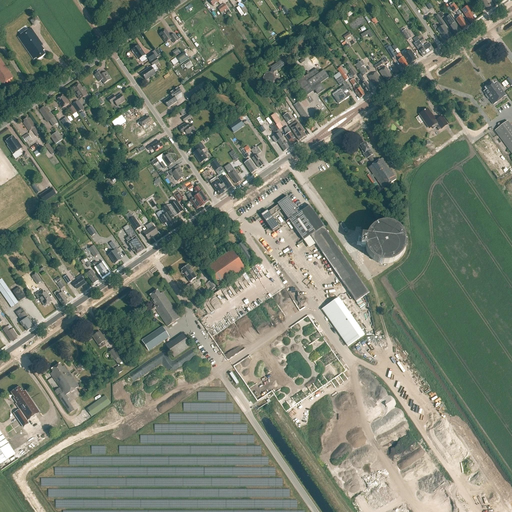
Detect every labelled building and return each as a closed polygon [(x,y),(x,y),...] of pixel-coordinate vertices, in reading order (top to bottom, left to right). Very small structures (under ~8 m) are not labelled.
[(487,9),(488,9),(490,10),(493,8),(492,6),(493,5),(489,0),(482,0),(481,1),(487,9)] [(453,2),(450,5),(451,6),(450,7),(454,13),(459,10),(453,2)] [(459,6),(462,10),(468,6),(465,2),(459,6)] [(465,15),(471,24),(476,21),(474,19),(476,18),(474,15),(473,16),(469,10),(471,8),(470,5),(462,10),(465,15)] [(350,16),(354,13),(351,10),(347,13),(348,13),(345,16),(347,19),(350,16)] [(442,26),(437,30),(445,41),(446,40),(447,41),(451,38),(450,37),(451,36),(444,25),(445,25),(438,15),(436,17),(442,26)] [(447,24),(455,35),(460,32),(457,27),(455,23),(453,24),(451,22),(451,21),(452,20),(450,16),(445,20),(447,23),(447,24)] [(456,20),(463,30),(468,26),(461,17),(456,20)] [(44,50),(41,46),(42,45),(31,28),(18,37),(33,60),(36,58),(38,61),(46,55),(43,51),(44,50)] [(406,29),(402,32),(407,40),(411,37),(406,29)] [(166,43),(171,39),(174,43),(178,40),(174,34),(170,37),(166,30),(160,34),(166,43)] [(369,30),(361,35),(362,38),(368,35),(370,38),(373,37),(369,30)] [(428,54),(423,47),(421,44),(424,41),(422,38),(419,40),(415,43),(416,44),(415,45),(418,50),(423,57),(428,54)] [(423,47),(428,54),(433,50),(428,43),(423,47)] [(132,52),(133,54),(134,54),(138,60),(140,59),(141,61),(143,62),(148,59),(150,62),(156,58),(152,53),(146,57),(139,46),(132,50),(132,51),(132,52)] [(386,48),(392,58),(395,56),(392,51),(393,51),(390,46),(386,48)] [(410,51),(403,56),(409,65),(416,60),(412,54),(410,51)] [(189,59),(184,52),(176,58),(180,65),(189,59)] [(401,64),(404,68),(407,66),(405,62),(406,62),(403,58),(402,58),(400,54),(396,56),(399,60),(398,61),(400,64),(401,64)] [(0,80),(3,85),(13,77),(0,58),(0,80)] [(274,73),(289,62),(286,58),(270,68),(272,69),(270,73),(269,73),(265,74),(263,78),(264,83),(268,84),(273,83),(275,79),(273,75),(273,74),(274,73)] [(156,59),(151,63),(153,66),(141,74),(146,80),(147,80),(148,80),(149,79),(150,78),(156,74),(155,73),(157,71),(158,69),(154,65),(158,62),(156,59)] [(188,61),(183,64),(187,70),(192,66),(188,61)] [(361,61),(356,65),(363,76),(367,74),(363,67),(364,66),(361,61)] [(349,64),(346,67),(353,77),(356,75),(349,64)] [(390,73),(386,67),(384,69),(383,67),(380,69),(380,68),(378,69),(380,72),(379,72),(384,78),(386,81),(392,77),(389,73),(390,73)] [(303,77),(303,78),(304,79),(297,83),(306,96),(315,90),(317,94),(324,90),(320,83),(328,78),(324,71),(319,74),(316,69),(309,73),(308,72),(306,73),(307,75),(304,77),(303,77)] [(99,82),(102,80),(104,84),(112,79),(107,72),(103,74),(101,71),(95,75),(99,82)] [(376,73),(368,78),(374,86),(374,85),(376,88),(382,84),(379,79),(380,78),(376,73)] [(345,82),(341,76),(336,80),(340,86),(345,82)] [(356,84),(353,79),(350,81),(356,91),(355,91),(360,99),(365,95),(360,88),(359,89),(356,84)] [(364,89),(367,93),(371,91),(369,88),(370,87),(366,82),(361,85),(364,89)] [(499,85),(498,86),(496,83),(494,84),(492,82),(484,88),(486,90),(484,91),(486,95),(485,95),(488,99),(490,97),(493,100),(491,102),(493,105),(506,96),(503,93),(502,94),(499,90),(501,88),(499,85)] [(79,84),(73,88),(76,92),(76,93),(79,99),(87,94),(85,91),(86,90),(84,87),(82,89),(79,84)] [(344,86),(334,93),(340,103),(351,96),(344,86)] [(171,96),(164,101),(168,108),(177,102),(174,98),(182,93),(178,87),(169,93),(171,96)] [(266,92),(269,98),(276,92),(273,87),(266,92)] [(199,94),(196,89),(186,96),(189,101),(199,94)] [(111,104),(115,102),(118,106),(126,101),(121,94),(116,98),(113,94),(108,98),(111,104)] [(63,95),(58,99),(63,107),(70,103),(67,98),(66,99),(63,95)] [(72,104),(78,113),(83,109),(77,101),(72,104)] [(293,106),(305,123),(310,120),(298,103),(293,106)] [(73,106),(68,109),(72,116),(77,112),(73,106)] [(48,122),(50,121),(53,127),(58,123),(54,118),(52,115),(47,107),(46,108),(45,107),(41,109),(42,111),(41,112),(46,119),(48,122)] [(432,115),(431,115),(427,109),(420,114),(429,128),(432,127),(433,129),(436,127),(439,131),(447,125),(443,119),(437,123),(432,115)] [(191,118),(189,114),(182,119),(184,122),(191,118)] [(286,114),(281,117),(286,124),(290,120),(286,114)] [(142,127),(146,124),(146,123),(150,120),(148,116),(145,119),(144,118),(138,122),(137,123),(139,126),(141,125),(142,127)] [(66,117),(60,122),(66,130),(72,125),(66,117)] [(29,132),(32,130),(37,137),(40,135),(35,128),(36,127),(30,118),(29,119),(28,118),(24,120),(25,122),(23,123),(29,132)] [(233,133),(244,126),(239,119),(228,126),(233,133)] [(495,131),(511,154),(511,127),(508,122),(495,131)] [(183,134),(185,132),(188,136),(195,131),(191,124),(188,126),(186,123),(179,128),(183,134)] [(304,132),(298,123),(291,128),(299,141),(306,136),(303,133),(304,132)] [(274,126),(272,127),(271,125),(268,127),(273,133),(277,131),(274,126)] [(285,136),(292,146),(297,142),(290,132),(290,131),(287,127),(284,129),(286,136),(285,136)] [(277,142),(284,151),(289,148),(280,134),(281,133),(279,130),(276,132),(277,134),(272,138),(275,143),(277,142)] [(48,139),(52,145),(55,143),(56,145),(62,140),(57,132),(48,139)] [(25,142),(31,138),(28,134),(22,138),(25,142)] [(14,136),(6,142),(9,146),(8,146),(14,154),(23,148),(17,140),(16,140),(14,136)] [(159,141),(152,146),(151,145),(147,148),(149,151),(153,148),(155,151),(162,146),(159,141)] [(368,168),(383,189),(397,179),(382,158),(379,161),(378,161),(376,163),(371,156),(373,155),(370,150),(365,142),(359,146),(362,151),(362,152),(363,153),(364,153),(364,154),(365,156),(366,156),(368,158),(373,165),(372,165),(368,168)] [(197,151),(193,154),(200,164),(207,159),(202,151),(205,149),(201,143),(195,148),(197,151)] [(251,150),(255,157),(252,158),(259,168),(264,165),(257,155),(261,153),(256,147),(251,150)] [(168,155),(165,157),(163,154),(157,158),(160,163),(162,162),(165,167),(166,168),(168,167),(174,163),(168,155)] [(215,160),(210,164),(217,174),(222,170),(215,160)] [(250,160),(244,164),(251,174),(257,170),(250,160)] [(228,174),(232,180),(233,179),(236,184),(240,181),(239,180),(240,179),(234,170),(233,171),(231,168),(230,166),(225,169),(229,174),(228,174)] [(171,176),(173,175),(178,181),(184,177),(178,169),(175,171),(174,168),(168,172),(171,176)] [(222,170),(217,174),(218,175),(218,176),(220,179),(224,176),(226,175),(222,170)] [(375,182),(370,174),(367,176),(373,184),(375,182)] [(218,176),(210,182),(212,185),(219,196),(225,191),(218,181),(220,179),(218,176)] [(220,179),(218,181),(225,191),(232,187),(224,176),(220,179)] [(41,193),(35,184),(31,186),(37,195),(41,193)] [(201,199),(204,204),(208,202),(201,191),(198,187),(194,189),(196,192),(194,193),(196,196),(193,198),(193,199),(195,202),(196,201),(197,202),(201,199)] [(40,197),(44,202),(55,194),(51,189),(40,197)] [(174,196),(179,202),(183,199),(179,193),(174,196)] [(193,205),(196,210),(201,207),(201,208),(202,207),(204,206),(205,205),(204,204),(201,199),(197,202),(196,201),(195,202),(193,199),(193,198),(190,194),(187,196),(190,200),(190,201),(188,203),(191,206),(193,205)] [(267,211),(261,215),(273,232),(279,227),(271,217),(281,210),(286,216),(288,220),(289,221),(303,241),(309,249),(316,244),(356,302),(369,293),(338,248),(323,227),(324,226),(310,206),(299,213),(287,197),(280,202),(278,203),(277,204),(278,205),(268,212),(267,211)] [(183,211),(179,205),(176,201),(172,205),(174,208),(173,209),(177,215),(183,211)] [(158,217),(159,219),(163,224),(166,223),(168,226),(174,222),(171,219),(174,217),(166,206),(162,209),(166,214),(165,215),(164,214),(162,213),(160,213),(159,214),(158,215),(158,217)] [(130,213),(125,216),(135,230),(140,227),(134,217),(133,218),(130,213)] [(383,264),(388,264),(393,263),(397,260),(401,256),(404,252),(405,246),(405,241),(403,236),(401,231),(397,228),(392,225),(387,224),(382,224),(377,226),(373,228),(369,232),(363,231),(362,236),(360,247),(365,247),(367,252),(369,257),(374,261),(376,262),(378,263),(383,264)] [(47,236),(40,226),(36,229),(43,239),(47,236)] [(149,229),(143,233),(148,240),(158,233),(153,226),(150,228),(149,227),(148,228),(149,229)] [(86,230),(91,237),(95,234),(91,227),(86,230)] [(136,237),(130,228),(125,232),(131,240),(127,243),(134,252),(135,251),(137,255),(145,249),(136,237)] [(236,248),(247,264),(255,259),(244,242),(236,248)] [(89,249),(95,258),(99,254),(94,246),(89,249)] [(114,251),(108,255),(115,264),(121,260),(117,254),(120,252),(116,247),(113,249),(114,251)] [(215,284),(243,269),(233,250),(205,265),(215,284)] [(93,264),(98,271),(103,279),(109,274),(104,266),(104,267),(102,263),(99,265),(97,262),(93,264)] [(326,262),(321,266),(326,271),(331,267),(326,262)] [(184,274),(190,283),(197,278),(188,265),(181,270),(182,272),(183,275),(184,274)] [(86,274),(93,284),(99,280),(92,270),(86,274)] [(36,273),(32,276),(38,284),(42,282),(36,273)] [(72,282),(67,275),(63,277),(68,284),(72,282)] [(73,284),(77,289),(85,283),(82,279),(84,278),(82,275),(76,278),(78,281),(73,284)] [(0,280),(0,291),(11,307),(18,303),(2,279),(0,280)] [(66,287),(62,281),(57,284),(61,290),(66,287)] [(185,287),(190,294),(195,290),(191,283),(185,287)] [(19,287),(13,292),(19,302),(26,297),(19,287)] [(163,296),(162,296),(158,290),(150,295),(154,302),(153,302),(158,309),(168,303),(163,296)] [(40,299),(45,306),(51,302),(48,296),(46,292),(43,294),(41,291),(35,294),(39,300),(40,299)] [(56,297),(63,306),(68,302),(65,299),(66,298),(62,293),(56,297)] [(338,298),(322,309),(348,347),(364,335),(338,298)] [(24,327),(28,332),(35,327),(30,320),(31,320),(29,317),(28,317),(24,312),(22,308),(15,313),(22,322),(20,323),(23,327),(24,327)] [(13,341),(13,342),(17,339),(16,338),(17,337),(12,329),(10,331),(7,327),(3,330),(11,341),(12,340),(13,341)] [(162,327),(142,341),(149,351),(169,337),(162,327)] [(100,348),(105,345),(103,342),(106,341),(100,333),(99,334),(98,333),(92,337),(98,345),(100,348)] [(191,346),(183,334),(166,346),(174,357),(191,346)] [(335,355),(337,354),(334,350),(336,349),(331,343),(327,346),(335,355)] [(113,349),(109,352),(115,361),(119,358),(113,349)] [(53,372),(50,374),(60,388),(55,391),(70,414),(75,410),(65,396),(79,386),(69,371),(68,371),(64,366),(63,367),(60,363),(51,369),(53,372)] [(232,373),(229,374),(236,384),(238,383),(232,373)] [(14,413),(23,427),(29,423),(27,420),(40,412),(25,391),(23,392),(20,387),(11,393),(15,398),(14,399),(17,403),(16,404),(19,410),(14,413)] [(105,396),(86,409),(91,417),(110,403),(105,396)] [(34,427),(40,422),(37,419),(31,423),(34,427)] [(0,431),(0,463),(15,454),(0,431)]
